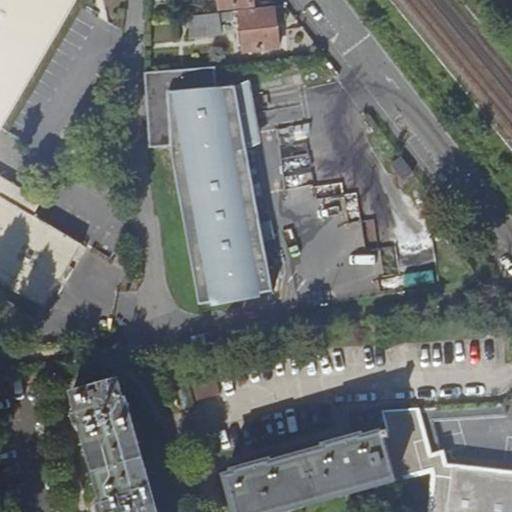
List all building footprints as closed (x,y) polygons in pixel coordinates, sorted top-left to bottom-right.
[(0,0),(0,280),(46,308),(85,245),(37,217),(46,202),(0,173),(0,136),(82,0),(0,0)] [(223,0),(224,10),(278,4),(274,0),(223,0)] [(243,13),(244,19),(248,52),(282,48),(277,9),(243,13)] [(222,22),(244,19),(243,13),(222,16),(222,22)] [(272,282),(240,98),(220,102),(220,90),(219,69),(147,75),(152,148),(175,147),(175,159),(200,305),(273,292),(272,282)] [(220,102),(240,98),(238,86),(220,90),(220,102)] [(404,184),(414,177),(403,162),(393,169),(404,184)] [(406,252),(429,248),(426,227),(403,230),(406,252)] [(74,394),(79,414),(74,415),(77,428),(83,427),(86,436),(88,443),(104,502),(99,504),(101,511),(155,511),(145,474),(147,473),(139,443),(137,443),(119,381),(74,394)] [(504,416),(502,401),(417,410),(431,458),(443,455),(433,422),(504,416)] [(511,511),(511,472),(446,465),(443,455),(431,458),(417,410),(381,413),(387,433),(397,481),(397,482),(432,472),(434,476),(429,511),(511,511)] [(381,485),(397,481),(387,433),(384,434),(384,433),(369,437),(368,434),(352,439),(352,436),(345,438),(346,440),(327,446),(327,449),(272,464),(271,461),(261,464),(261,461),(253,463),(254,466),(235,471),(236,474),(227,476),(237,511),(274,511),(305,503),(306,506),(336,497),(335,496),(381,483),(381,485)]
